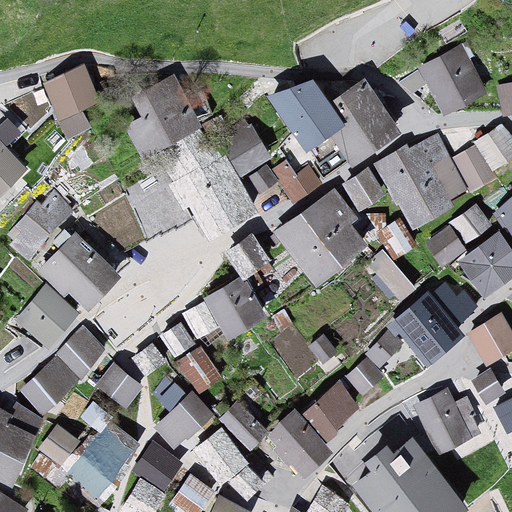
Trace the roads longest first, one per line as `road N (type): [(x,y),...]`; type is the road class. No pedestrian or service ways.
road 1 (residential): [(0,389),(138,285),(435,133)]
road 2 (residential): [(0,77),(92,56),(277,70),(337,57)]
road 3 (residential): [(279,511),(358,429),(438,375)]
road 4 (residential): [(459,0),(337,57)]
road 5 (residential): [(337,57),(384,66),(435,133)]
